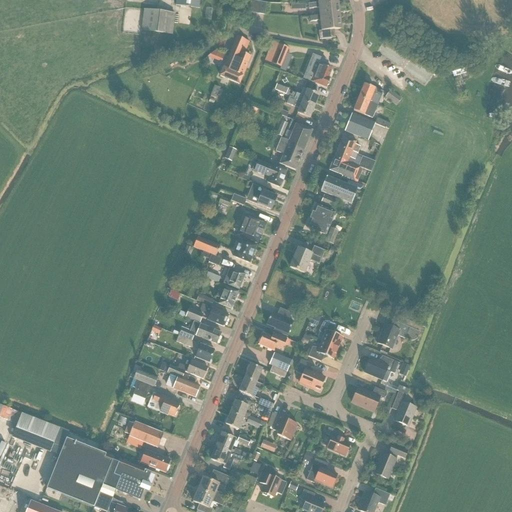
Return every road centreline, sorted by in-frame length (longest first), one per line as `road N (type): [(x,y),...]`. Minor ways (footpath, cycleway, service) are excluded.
road 1 (tertiary): [(168,511),(353,52),(357,3)]
road 2 (residential): [(339,511),(367,435),(331,409)]
